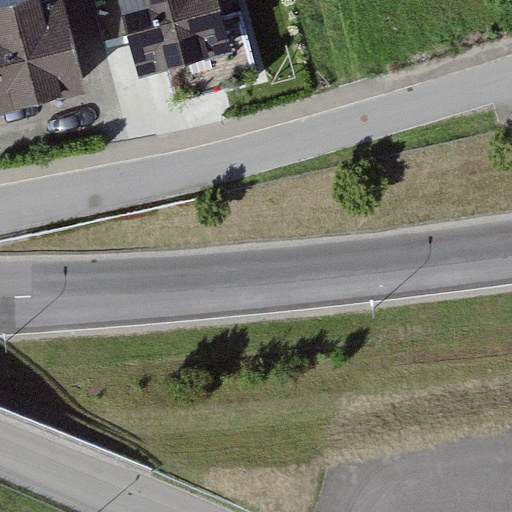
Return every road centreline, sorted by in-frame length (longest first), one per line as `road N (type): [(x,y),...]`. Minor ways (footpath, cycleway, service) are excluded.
road 1 (residential): [(0,209),(364,124),(511,79)]
road 2 (secondary): [(511,252),(244,287),(0,298)]
road 3 (tertiary): [(0,448),(148,511)]
